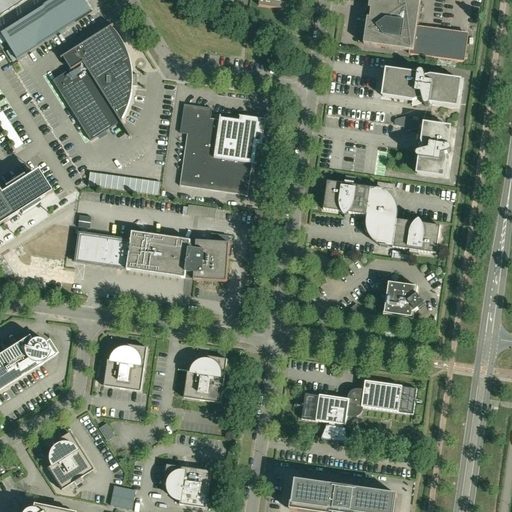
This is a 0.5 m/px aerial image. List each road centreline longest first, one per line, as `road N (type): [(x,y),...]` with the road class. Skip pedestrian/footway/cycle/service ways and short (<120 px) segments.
road 1 (unclassified): [(275,340),(312,87)]
road 2 (unclassified): [(312,87),(171,62),(130,0)]
road 3 (unclassified): [(275,340),(90,314)]
road 4 (tertiary): [(487,337),(456,511)]
road 5 (tertiary): [(469,511),(492,356),(487,337)]
road 6 (unclassified): [(250,511),(275,340)]
road 7 (tertiary): [(487,337),(511,171)]
road 8 (unclassified): [(9,440),(73,400),(90,314)]
